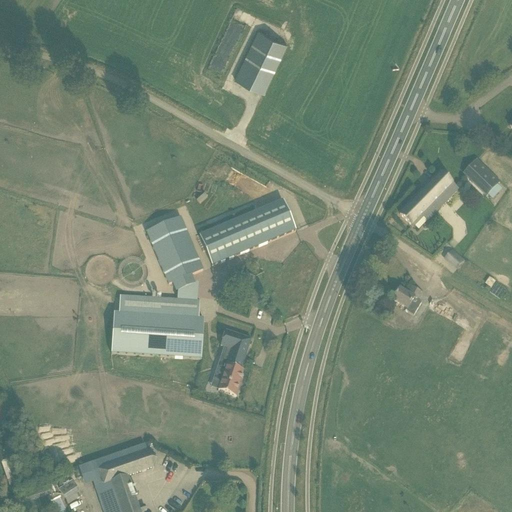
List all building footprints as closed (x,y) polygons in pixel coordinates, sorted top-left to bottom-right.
[(258,31),(239,71),(234,80),(262,94),(267,85),(286,45),(258,31)] [(486,197),(500,183),(477,161),(463,174),(486,197)] [(440,173),(399,215),(406,222),(412,228),(414,226),(418,230),(427,221),(427,222),(458,191),(447,180),(440,173)] [(488,200),(478,210),(484,216),(494,206),(488,200)] [(212,267),(296,232),(283,202),(199,237),(212,267)] [(180,218),(146,233),(168,286),(172,284),(176,294),(195,285),(191,276),(203,271),(180,218)] [(252,281),(253,277),(237,275),(236,283),(238,283),(236,293),(250,295),(253,281),(252,281)] [(392,301),(406,309),(405,311),(413,316),(421,303),(417,301),(422,293),(411,287),(407,294),(399,289),(392,301)] [(200,302),(177,301),(120,297),(119,315),(114,314),(111,355),(201,361),(204,320),(199,320),(200,302)] [(451,301),(448,307),(467,318),(470,312),(451,301)] [(482,322),(473,344),(496,353),(501,342),(505,344),(509,333),(482,322)] [(250,340),(225,331),(220,347),(226,349),(220,369),(217,368),(213,380),(221,382),(218,391),(235,397),(239,386),(238,386),(243,371),(240,370),(250,340)] [(139,511),(127,477),(152,468),(156,459),(148,454),(98,471),(102,485),(94,488),(102,510),(109,508),(110,511),(139,511)] [(11,462),(4,463),(6,481),(13,480),(11,462)] [(73,481),(58,490),(69,506),(83,497),(73,481)] [(12,496),(16,507),(52,494),(49,484),(12,496)] [(60,497),(53,499),(56,511),(61,511),(65,511),(60,497)]
